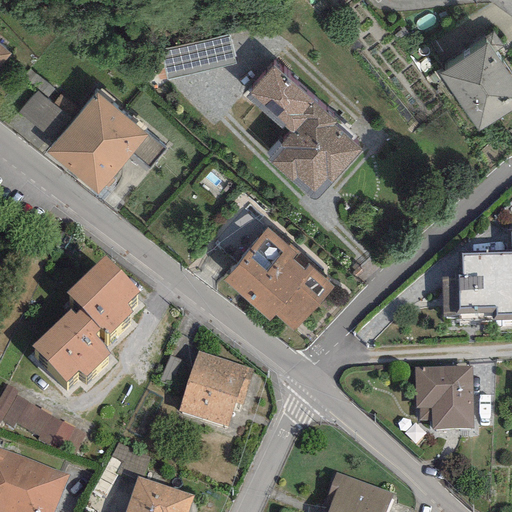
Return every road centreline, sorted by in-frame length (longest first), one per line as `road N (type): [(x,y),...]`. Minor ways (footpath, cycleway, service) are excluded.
road 1 (unclassified): [(0,155),(304,381)]
road 2 (residential): [(511,171),(409,257),(339,330),(304,381)]
road 3 (unknown): [(217,80),(392,275)]
road 4 (unclassified): [(304,381),(453,511)]
road 5 (unknown): [(339,330),(404,350),(511,353)]
road 6 (residential): [(241,511),(304,381)]
